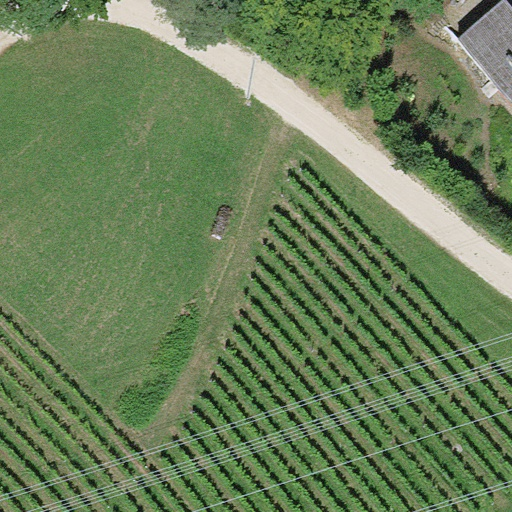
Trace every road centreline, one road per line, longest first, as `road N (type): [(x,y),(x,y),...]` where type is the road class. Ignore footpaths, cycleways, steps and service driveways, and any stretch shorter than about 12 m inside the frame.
road 1 (track): [(110,0),(201,43),(273,91),(511,296)]
road 2 (track): [(273,91),(259,169),(218,273),(128,401)]
